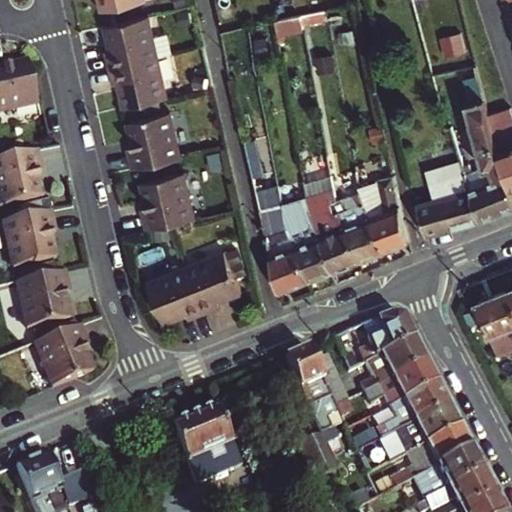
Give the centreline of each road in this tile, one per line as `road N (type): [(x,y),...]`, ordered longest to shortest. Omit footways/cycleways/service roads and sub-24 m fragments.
road 1 (residential): [(146,384),(111,303),(43,10)]
road 2 (residential): [(276,332),(200,0)]
road 3 (residential): [(411,283),(511,471)]
road 4 (residential): [(146,384),(0,444)]
road 5 (residential): [(411,283),(355,310),(276,332)]
road 6 (residential): [(276,332),(146,384)]
